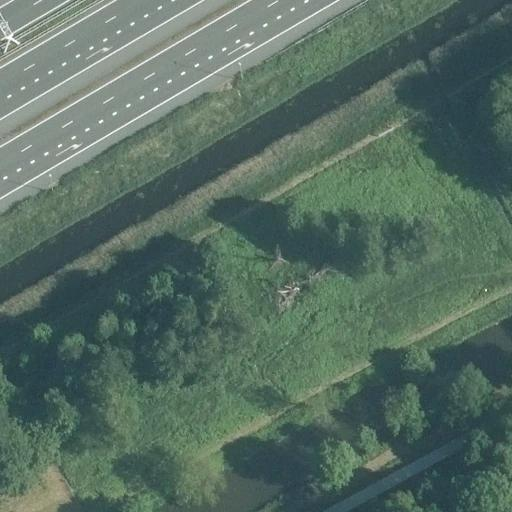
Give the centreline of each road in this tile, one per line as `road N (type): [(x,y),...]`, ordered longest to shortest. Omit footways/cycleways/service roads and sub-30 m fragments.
road 1 (motorway): [(0,169),(288,0)]
road 2 (motorway): [(0,94),(160,0)]
